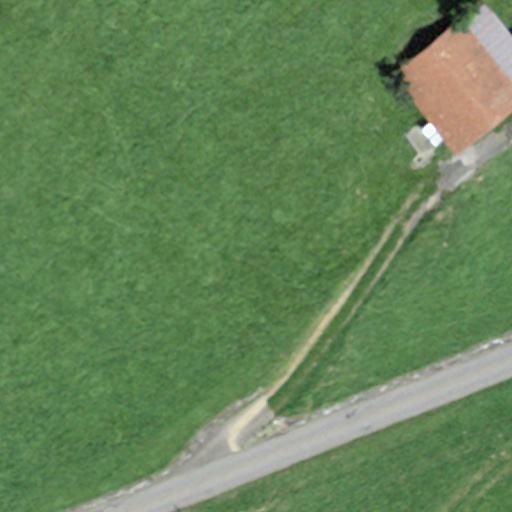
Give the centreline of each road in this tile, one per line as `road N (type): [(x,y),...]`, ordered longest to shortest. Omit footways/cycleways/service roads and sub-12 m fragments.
road 1 (track): [(511,135),(448,183),(378,261),(257,411),(221,470)]
road 2 (unclassified): [(511,352),(120,511)]
